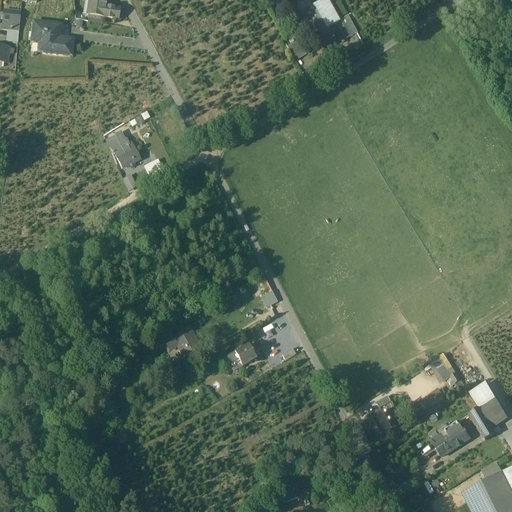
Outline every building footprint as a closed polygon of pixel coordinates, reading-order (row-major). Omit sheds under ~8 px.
[(106,0),(93,0),(93,2),(92,1),(90,16),(104,18),(106,7),(106,0)] [(326,0),(324,0),(297,15),(301,22),(301,23),(302,25),(303,25),(308,35),(323,26),(325,30),(339,22),(326,0)] [(120,9),(106,7),(104,18),(120,20),(122,19),(122,16),(121,14),(119,14),(120,9)] [(21,12),(4,11),(2,30),(19,31),(21,12)] [(350,22),(339,28),(345,39),(357,33),(350,22)] [(60,26),(34,23),(32,41),(40,42),(39,53),(71,56),(73,41),(59,39),(60,26)] [(300,43),(289,49),(295,61),(306,54),(300,43)] [(121,148),(124,153),(134,147),(132,143),(128,145),(126,141),(122,139),(120,134),(115,136),(121,148)] [(115,136),(108,140),(113,151),(121,148),(115,136)] [(124,153),(122,153),(124,156),(117,160),(122,169),(140,160),(134,147),(124,153)] [(121,148),(113,151),(117,160),(124,156),(122,153),(124,153),(121,148)] [(129,191),(138,187),(132,175),(124,178),(129,191)] [(268,308),(277,303),(272,292),(262,297),(268,308)] [(189,328),(168,341),(174,350),(178,348),(184,359),(201,349),(189,328)] [(256,360),(249,346),(235,353),(242,367),(256,360)] [(293,349),(282,355),(286,361),(296,355),(293,349)] [(235,353),(226,358),(233,372),(242,367),(235,353)] [(456,374),(450,378),(454,385),(460,381),(456,374)] [(487,385),(470,395),(479,409),(479,410),(481,412),(496,402),(487,385)] [(428,416),(449,402),(440,389),(420,404),(428,416)] [(387,398),(377,403),(380,410),(391,404),(387,398)] [(496,402),(481,412),(488,422),(503,412),(496,402)] [(391,404),(380,410),(383,415),(374,420),(382,435),(397,427),(389,412),(393,409),(391,404)] [(481,412),(479,410),(469,416),(485,442),(487,441),(486,440),(495,434),(491,428),(488,422),(481,412)] [(503,412),(488,422),(491,428),(506,418),(503,412)] [(461,429),(448,437),(456,449),(469,441),(461,429)] [(123,433),(116,436),(120,444),(127,441),(123,433)] [(441,435),(432,441),(435,446),(444,440),(441,435)] [(444,440),(435,446),(442,458),(456,449),(448,437),(444,440)] [(486,477),(502,468),(498,461),(482,470),(486,477)] [(511,511),(511,468),(462,494),(470,511),(511,511)]
